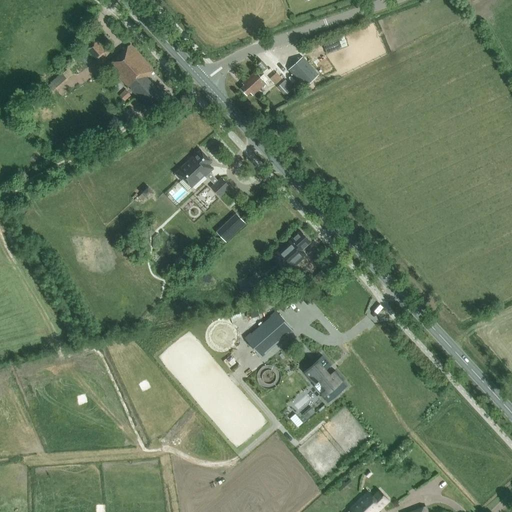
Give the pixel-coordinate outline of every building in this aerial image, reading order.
[(96,60),(105,52),(96,41),(87,50),(96,60)] [(161,94),(146,77),(153,70),(130,44),(108,65),(128,87),(129,86),(131,89),(130,90),(146,107),(161,94)] [(304,87),(318,74),(301,56),(287,69),(304,87)] [(263,71),(267,68),(260,61),(256,64),(263,71)] [(250,93),(253,95),(266,83),(254,71),(241,83),(243,86),(240,89),(247,96),(250,93)] [(282,78),(277,72),(270,78),(275,84),(282,78)] [(51,82),(51,83),(47,86),(52,92),(56,88),(56,89),(67,79),(62,73),(51,82)] [(285,79),(279,84),(287,93),(293,88),(285,79)] [(125,101),(130,96),(125,90),(119,95),(125,101)] [(15,142),(15,150),(29,149),(29,141),(15,142)] [(218,181),(210,172),(213,169),(209,165),(212,162),(200,150),(175,174),(181,180),(183,178),(191,187),(204,175),(205,176),(206,176),(214,185),(211,187),(220,197),(230,187),(221,178),(218,181)] [(143,202),(154,192),(147,185),(137,195),(143,202)] [(236,214),(227,223),(236,233),(246,224),(236,214)] [(301,250),(310,243),(300,231),(274,254),(290,271),(306,256),(301,250)] [(329,276),(323,269),(311,279),(317,286),(329,276)] [(256,277),(240,286),(246,297),(262,287),(256,277)] [(290,290),(287,285),(276,289),(278,295),(290,290)] [(295,325),(315,311),(307,300),(287,314),(295,325)] [(338,330),(351,321),(338,303),(325,311),(338,330)] [(276,311),(246,339),(250,342),(263,356),(285,335),(287,336),(291,332),(293,330),(276,311)] [(355,345),(348,352),(351,355),(358,348),(355,345)] [(326,361),(307,379),(333,406),(352,388),(326,361)] [(351,511),(377,511),(389,501),(379,491),(373,497),(368,492),(349,510),(351,511)]
